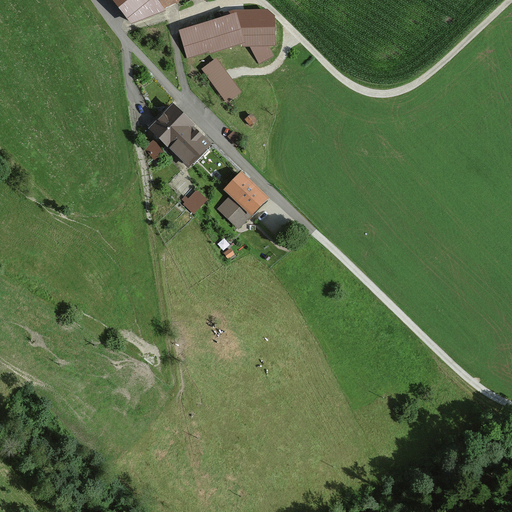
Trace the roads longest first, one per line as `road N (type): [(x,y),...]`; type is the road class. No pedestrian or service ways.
road 1 (track): [(95,0),(124,40),(316,234)]
road 2 (track): [(511,0),(425,77),(376,94),(341,78),(261,0)]
road 3 (track): [(124,40),(166,322)]
